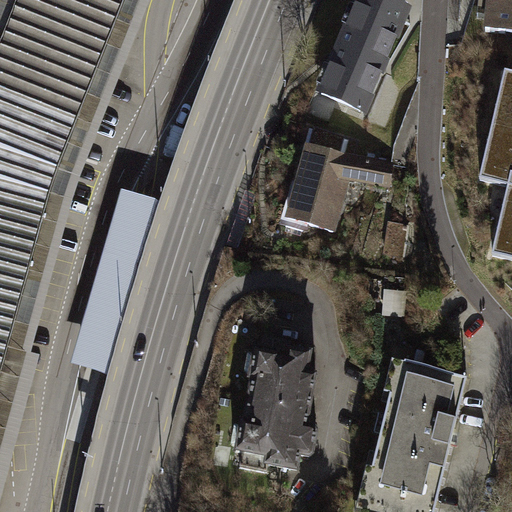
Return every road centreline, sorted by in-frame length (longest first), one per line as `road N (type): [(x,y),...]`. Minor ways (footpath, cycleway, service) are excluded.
road 1 (primary): [(109,511),(180,250),(271,0)]
road 2 (residential): [(437,0),(429,169),(435,223),(504,339),(511,373),(476,511)]
